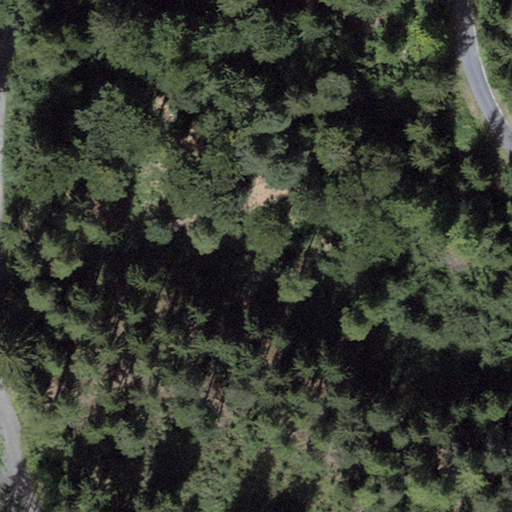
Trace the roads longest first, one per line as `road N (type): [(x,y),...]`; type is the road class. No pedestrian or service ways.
road 1 (track): [(511,145),(489,108),(465,0)]
road 2 (track): [(0,119),(21,0)]
